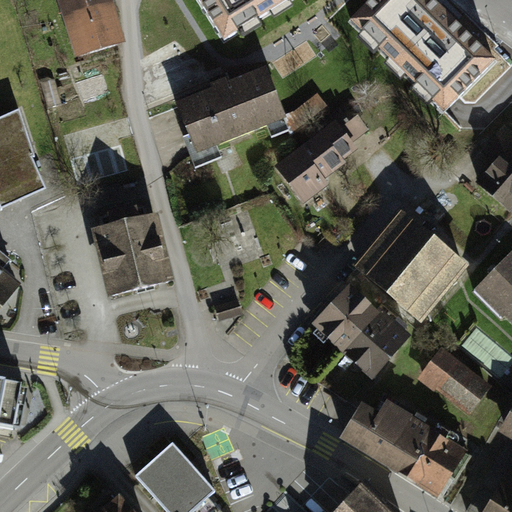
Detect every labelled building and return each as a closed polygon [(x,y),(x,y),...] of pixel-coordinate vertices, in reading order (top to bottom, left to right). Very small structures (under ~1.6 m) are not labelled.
[(107,0),(54,0),(72,63),(121,49),(107,0)] [(201,0),(226,39),(288,0),(201,0)] [(435,0),(370,0),(351,19),(444,111),(496,59),(435,0)] [(262,74),(174,107),(193,160),(282,127),(262,74)] [(333,130),(276,173),(305,212),(349,179),(342,170),(358,159),(352,154),(370,140),(345,108),(327,122),(333,130)] [(20,112),(0,121),(0,212),(48,192),(35,163),(20,112)] [(511,211),(511,137),(504,131),(463,176),(507,217),(511,211)] [(154,219),(93,234),(109,302),(171,287),(154,219)] [(462,271),(403,225),(361,278),(420,325),(462,271)] [(0,314),(22,289),(3,273),(11,263),(0,254),(0,314)] [(511,264),(508,260),(472,299),(511,337),(511,264)] [(409,342),(352,294),(315,338),(372,385),(409,342)] [(237,302),(216,309),(221,322),(241,316),(237,302)] [(491,389),(441,352),(420,381),(470,417),(491,389)] [(28,386),(0,380),(0,426),(20,430),(28,386)] [(382,422),(372,415),(351,448),(435,503),(463,460),(389,412),(382,422)] [(511,511),(511,417),(498,441),(511,448),(511,464),(484,511),(511,511)] [(170,450),(136,481),(163,511),(200,511),(215,499),(170,450)] [(392,511),(365,486),(339,511),(392,511)] [(224,511),(215,499),(200,511),(224,511)]
